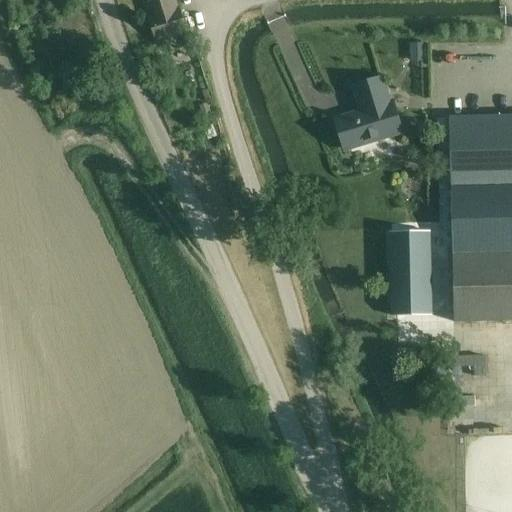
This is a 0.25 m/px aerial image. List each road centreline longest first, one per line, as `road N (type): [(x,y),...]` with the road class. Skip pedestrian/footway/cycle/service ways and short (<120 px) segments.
road 1 (tertiary): [(104,0),(327,511)]
road 2 (unclassified): [(327,511),(319,409),(197,8)]
road 3 (track): [(53,154),(88,137),(110,145),(234,301)]
